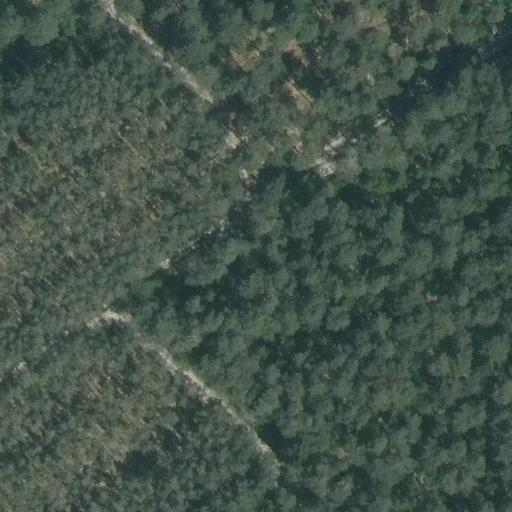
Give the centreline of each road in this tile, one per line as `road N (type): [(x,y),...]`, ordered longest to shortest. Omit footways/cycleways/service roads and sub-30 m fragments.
road 1 (track): [(511,28),(0,381)]
road 2 (track): [(262,511),(279,463),(107,309)]
